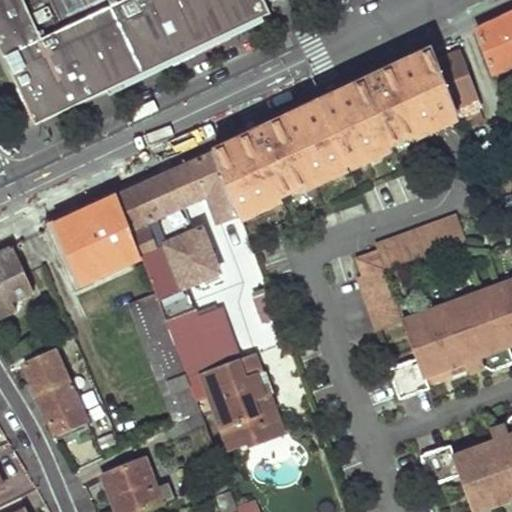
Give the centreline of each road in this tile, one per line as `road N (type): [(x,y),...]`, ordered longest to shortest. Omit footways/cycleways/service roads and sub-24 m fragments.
road 1 (secondary): [(16,198),(391,17)]
road 2 (residential): [(65,511),(0,390)]
